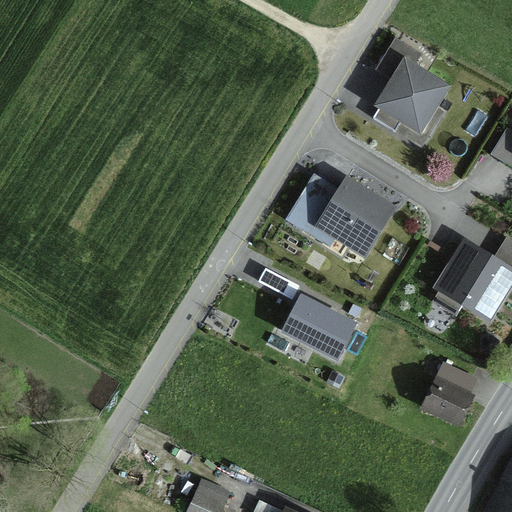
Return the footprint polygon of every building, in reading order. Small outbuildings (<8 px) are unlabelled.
[(392,84),(373,114),(410,137),(441,88),(409,68),(416,57),(392,42),(373,72),(392,84)] [(310,178),(284,219),(326,245),(331,236),(363,256),(391,210),(345,181),(336,194),(310,178)] [(511,281),(511,269),(464,240),(436,286),(489,319),(511,281)] [(355,322),(301,295),(284,330),(337,357),(355,322)] [(444,371),(426,414),(458,427),(476,384),(444,371)] [(511,511),(511,481),(497,511),(511,511)] [(220,511),(226,501),(202,489),(190,511),(220,511)]
